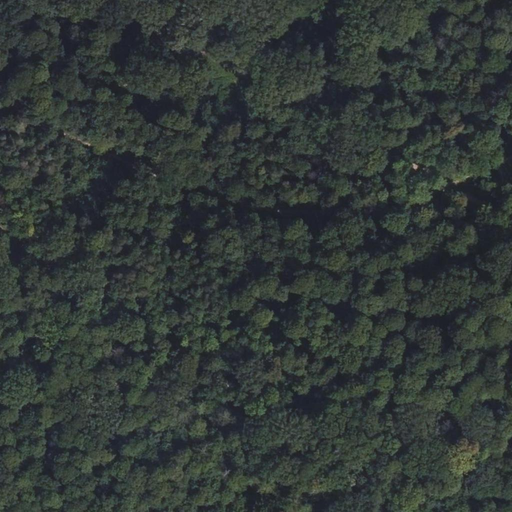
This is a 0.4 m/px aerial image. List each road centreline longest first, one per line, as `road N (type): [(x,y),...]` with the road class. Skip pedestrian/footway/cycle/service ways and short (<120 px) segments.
road 1 (track): [(511,158),(388,211),(294,213),(192,190),(0,98)]
road 2 (track): [(245,73),(511,218)]
road 3 (track): [(245,73),(0,98)]
road 4 (track): [(122,0),(245,73)]
